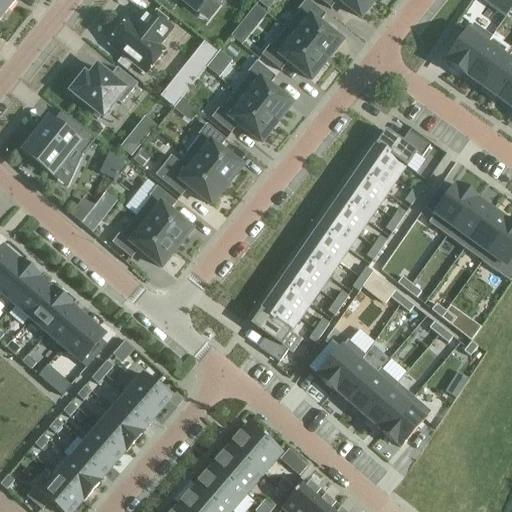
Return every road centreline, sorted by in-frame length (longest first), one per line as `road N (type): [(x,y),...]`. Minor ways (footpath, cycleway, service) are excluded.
road 1 (residential): [(166,321),(375,58)]
road 2 (residential): [(389,511),(226,377)]
road 3 (residential): [(166,321),(13,193)]
road 4 (residential): [(108,511),(226,377)]
road 5 (residential): [(511,157),(375,58)]
